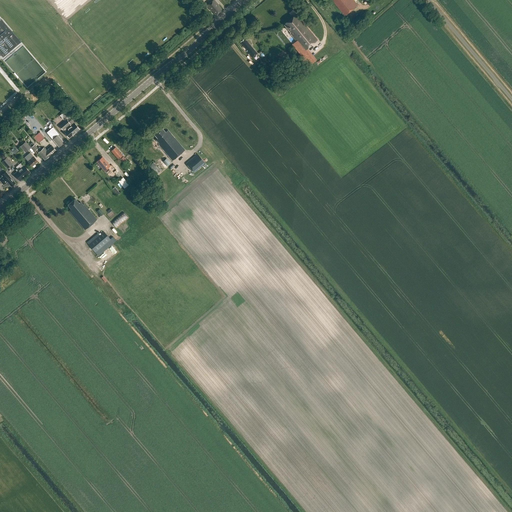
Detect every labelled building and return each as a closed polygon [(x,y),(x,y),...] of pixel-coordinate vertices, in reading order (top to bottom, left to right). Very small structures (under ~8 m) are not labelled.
[(212,11),(215,15),(222,10),(218,5),(219,5),(214,0),(213,0),(206,6),(211,11),(212,11)] [(332,0),(345,16),(358,5),(353,0),(332,0)] [(290,33),(304,51),(318,39),(297,14),(284,24),(290,32),(290,33)] [(0,53),(3,57),(17,45),(10,36),(11,35),(9,33),(11,31),(2,20),(1,20),(0,18),(0,53)] [(240,42),(247,50),(245,52),(251,60),(258,55),(245,38),(240,42)] [(270,67),(264,60),(260,63),(266,70),(270,67)] [(67,125),(74,133),(79,129),(71,119),(68,122),(70,123),(67,125)] [(59,126),(69,138),(74,133),(67,125),(70,123),(68,122),(67,120),(59,126)] [(53,127),(47,132),(51,137),(59,147),(64,143),(58,135),(59,134),(53,127)] [(158,138),(156,140),(159,143),(158,144),(172,161),(185,150),(168,130),(165,132),(161,127),(154,133),(158,138)] [(45,137),(40,132),(33,138),(38,143),(45,137)] [(31,147),(25,141),(22,144),(28,150),(31,147)] [(52,146),(46,150),(46,149),(45,148),(44,148),(43,147),(42,149),(40,147),(38,148),(34,144),(31,147),(34,151),(36,150),(44,160),(55,150),(52,146)] [(111,151),(118,159),(123,155),(115,147),(111,151)] [(38,161),(34,157),(30,152),(24,157),(28,162),(32,166),(38,161)] [(186,163),(194,173),(205,163),(197,154),(186,163)] [(3,162),(8,169),(13,164),(8,158),(3,162)] [(101,158),(97,162),(104,171),(106,173),(110,170),(108,168),(110,166),(104,158),(103,159),(101,158)] [(153,162),(147,167),(154,176),(160,171),(153,162)] [(15,175),(20,181),(30,172),(25,166),(15,175)] [(7,182),(11,186),(15,183),(6,172),(2,175),(3,176),(0,178),(0,180),(4,185),(7,182)] [(124,177),(119,181),(124,188),(129,185),(124,177)] [(69,211),(85,230),(97,219),(96,217),(96,218),(84,204),(83,205),(80,202),(79,203),(75,198),(68,205),(71,209),(69,211)] [(127,219),(122,213),(110,223),(115,229),(127,219)] [(104,232),(88,245),(98,256),(113,243),(104,232)]
